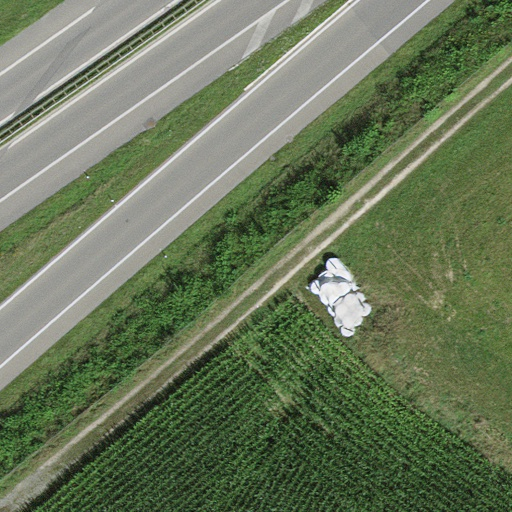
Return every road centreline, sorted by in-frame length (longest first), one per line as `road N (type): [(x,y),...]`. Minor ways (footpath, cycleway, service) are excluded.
road 1 (track): [(0,493),(511,66)]
road 2 (primary): [(0,341),(398,0)]
road 3 (primary): [(0,195),(280,0)]
road 4 (motorway): [(115,0),(0,81)]
